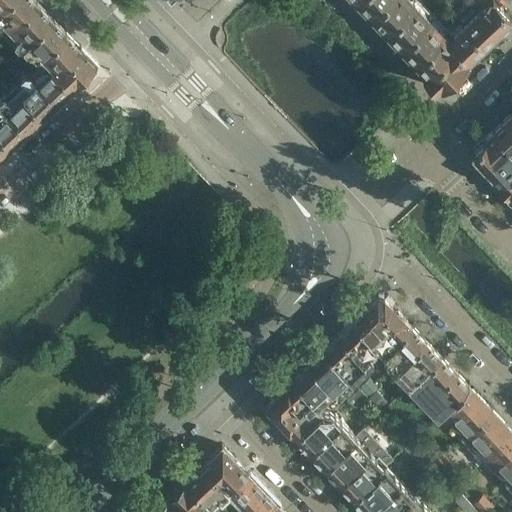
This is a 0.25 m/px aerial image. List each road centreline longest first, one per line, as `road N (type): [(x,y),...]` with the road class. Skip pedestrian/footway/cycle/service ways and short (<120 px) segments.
road 1 (secondary): [(321,246),(294,198),(156,52)]
road 2 (residential): [(321,246),(363,248),(393,265),(511,383)]
road 3 (residential): [(0,198),(156,52)]
road 4 (secondary): [(202,391),(306,288),(321,246)]
road 5 (secondary): [(79,511),(202,391)]
road 6 (residential): [(321,511),(202,391)]
road 7 (residential): [(321,246),(421,148)]
road 8 (residential): [(511,244),(421,148)]
road 9 (residential): [(421,148),(511,60)]
